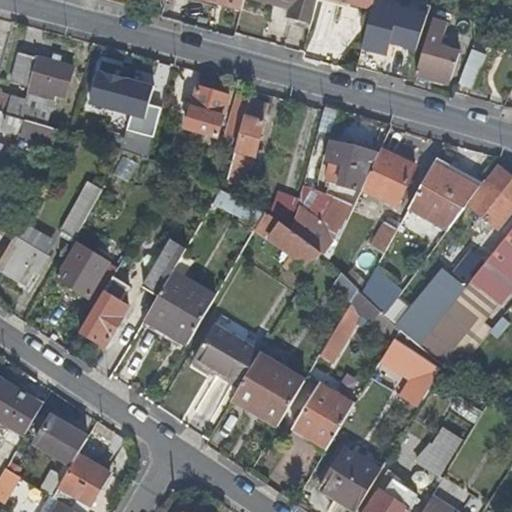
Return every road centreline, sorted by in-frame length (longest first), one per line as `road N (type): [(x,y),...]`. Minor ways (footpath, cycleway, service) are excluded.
road 1 (residential): [(511,139),(0,4)]
road 2 (residential): [(171,450),(0,335)]
